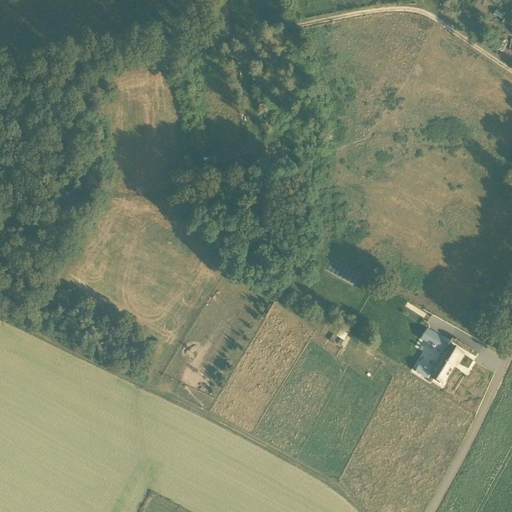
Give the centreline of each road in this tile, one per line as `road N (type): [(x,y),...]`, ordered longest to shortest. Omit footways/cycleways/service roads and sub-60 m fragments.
road 1 (track): [(359,511),(343,495),(0,308)]
road 2 (track): [(511,70),(411,12),(228,39)]
road 3 (track): [(228,39),(0,84)]
road 4 (unclassified): [(430,511),(511,338)]
